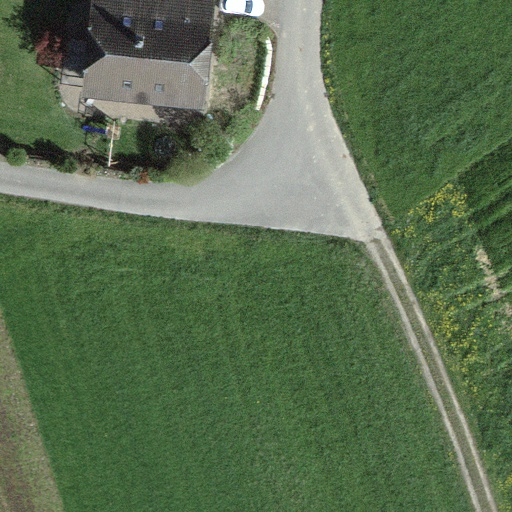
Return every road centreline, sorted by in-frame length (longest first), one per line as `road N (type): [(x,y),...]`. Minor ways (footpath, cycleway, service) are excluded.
road 1 (unclassified): [(307,0),(289,174),(233,197),(171,205),(0,175)]
road 2 (track): [(289,174),(378,237),(486,511)]
